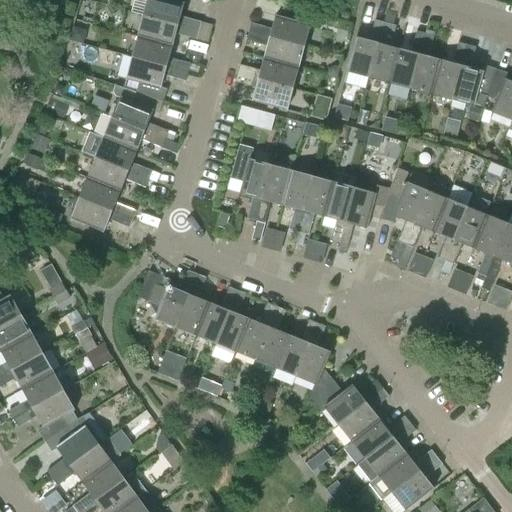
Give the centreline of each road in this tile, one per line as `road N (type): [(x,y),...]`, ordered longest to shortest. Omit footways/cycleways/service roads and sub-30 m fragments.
road 1 (residential): [(359,310),(172,238),(170,221),(232,0)]
road 2 (residential): [(468,455),(370,337),(359,310)]
road 3 (residential): [(359,310),(378,290),(400,291),(511,337)]
